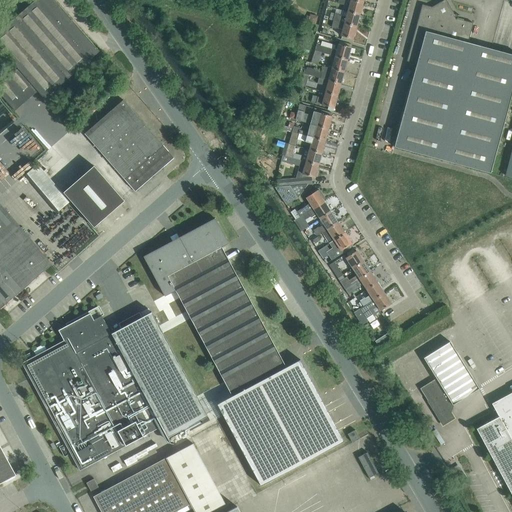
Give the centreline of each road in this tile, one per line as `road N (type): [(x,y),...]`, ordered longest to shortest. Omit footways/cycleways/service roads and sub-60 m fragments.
road 1 (unclassified): [(430,511),(211,162)]
road 2 (residential): [(395,318),(412,307),(410,296),(339,187),(338,172),(386,0)]
road 3 (unclassified): [(0,347),(211,162)]
road 4 (unclassified): [(211,162),(96,0)]
